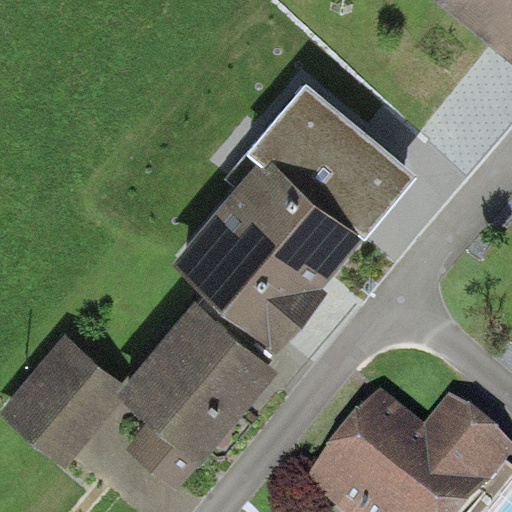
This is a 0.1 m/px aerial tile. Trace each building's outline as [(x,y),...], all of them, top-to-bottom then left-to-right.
[(511,0),(434,0),(511,63),(511,0)] [(420,178),(308,84),(246,153),(259,164),(267,171),(273,165),(360,239),(365,243),(420,178)] [(259,164),(174,265),(276,350),(324,293),(319,288),(360,239),(273,165),(267,171),(259,164)] [(202,466),(282,372),(198,299),(126,383),(117,393),(125,400),(150,423),(128,449),(179,493),(202,466)] [(126,383),(68,333),(0,411),(0,413),(64,469),(125,400),(117,393),(126,383)] [(463,511),(511,453),(511,441),(451,392),(425,424),(381,388),(307,479),(346,511),(463,511)]
